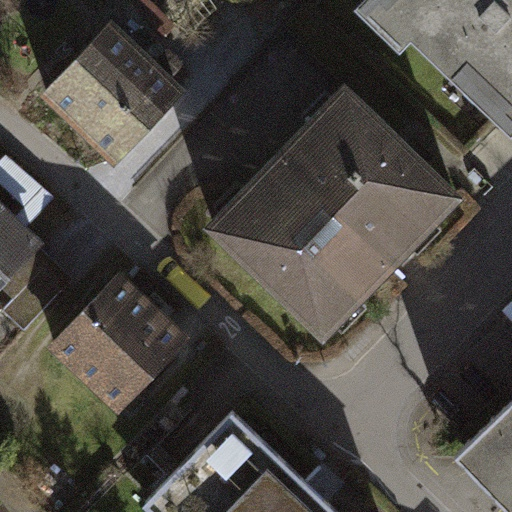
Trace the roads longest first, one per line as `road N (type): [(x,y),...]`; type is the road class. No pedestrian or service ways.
road 1 (residential): [(338,414),(0,120)]
road 2 (residential): [(338,414),(511,237)]
road 3 (residential): [(443,511),(338,414)]
